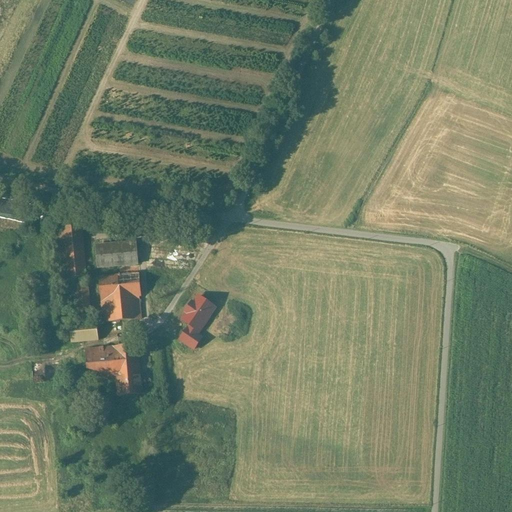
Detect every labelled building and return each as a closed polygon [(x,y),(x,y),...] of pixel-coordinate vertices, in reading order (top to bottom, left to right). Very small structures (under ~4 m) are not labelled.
[(79,213),(52,215),(58,280),(85,277),(80,227),(79,215),(79,213)] [(134,219),(79,215),(80,227),(133,232),(134,219)] [(136,243),(95,247),(97,268),(138,265),(136,243)] [(139,275),(99,278),(103,323),(141,320),(138,297),(141,297),(139,275)] [(87,284),(70,285),(70,286),(71,303),(89,302),(87,284)] [(70,286),(60,287),(62,311),(72,310),(71,303),(70,286)] [(198,297),(193,304),(191,303),(185,312),(186,314),(182,321),(190,326),(188,329),(197,335),(199,332),(199,333),(209,318),(208,317),(214,308),(198,297)] [(89,302),(71,303),(72,310),(72,318),(90,317),(89,302)] [(96,322),(69,325),(71,344),(98,341),(96,322)] [(188,329),(179,341),(193,350),(201,338),(197,335),(188,329)] [(137,345),(113,347),(116,379),(118,397),(142,395),(137,345)] [(113,347),(85,350),(88,382),(116,379),(113,347)] [(84,374),(70,375),(73,403),(88,401),(84,374)]
